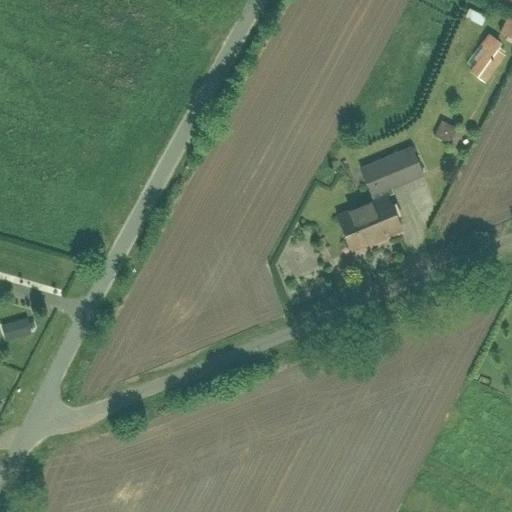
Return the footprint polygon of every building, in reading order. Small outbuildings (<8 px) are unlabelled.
[(511,22),(509,21),(503,36),(511,39),(511,22)] [(492,39),(469,68),(489,84),(511,55),(492,39)] [(441,124),(435,140),(453,146),(458,131),(441,124)] [(412,151),(360,172),(371,199),(423,178),(412,151)] [(339,218),(352,255),(404,237),(392,200),(339,218)]
